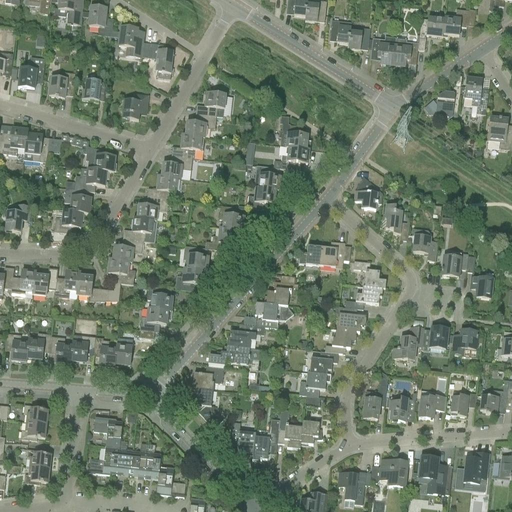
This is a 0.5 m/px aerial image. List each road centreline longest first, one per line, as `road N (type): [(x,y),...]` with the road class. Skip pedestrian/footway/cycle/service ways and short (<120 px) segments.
road 1 (residential): [(348,446),(343,397),(410,283),(325,200)]
road 2 (residential): [(150,397),(325,200)]
road 3 (residential): [(0,252),(80,247),(142,149)]
road 4 (residential): [(393,107),(233,7)]
road 5 (residential): [(348,446),(511,433)]
road 6 (residential): [(251,510),(150,397)]
road 7 (residential): [(142,149),(0,98)]
